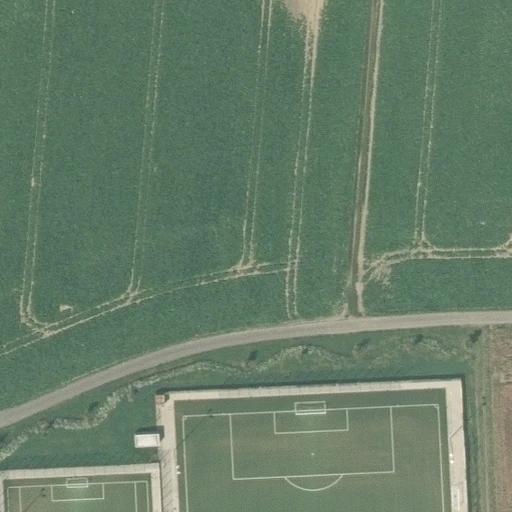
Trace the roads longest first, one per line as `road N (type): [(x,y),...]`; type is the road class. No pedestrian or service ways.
road 1 (track): [(511,319),(255,336),(157,360),(0,421)]
road 2 (track): [(355,327),(378,0)]
